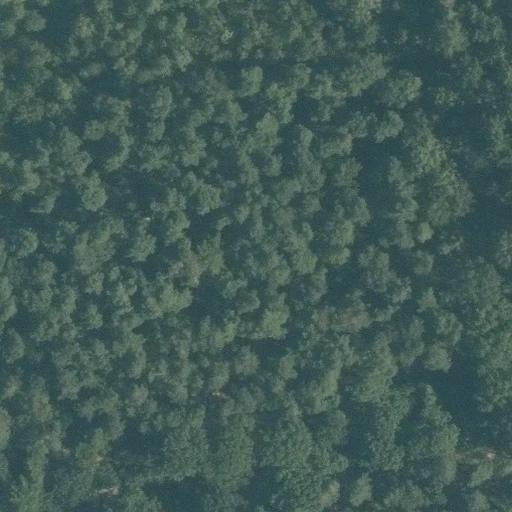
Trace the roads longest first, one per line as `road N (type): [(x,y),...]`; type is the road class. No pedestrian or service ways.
road 1 (track): [(511,391),(29,511)]
road 2 (track): [(402,0),(511,322)]
